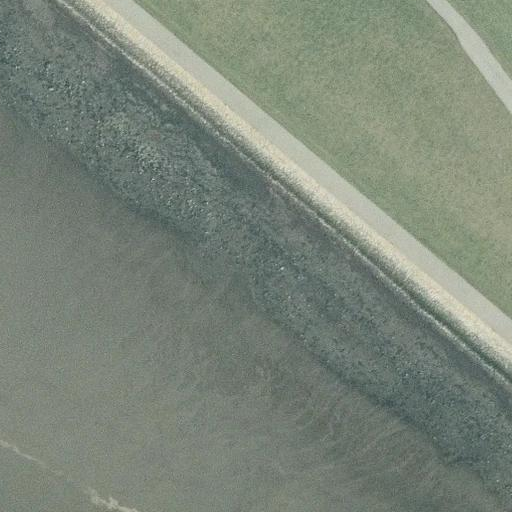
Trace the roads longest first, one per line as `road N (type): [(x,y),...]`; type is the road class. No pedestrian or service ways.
road 1 (track): [(511,335),(112,0)]
road 2 (track): [(429,0),(511,103)]
